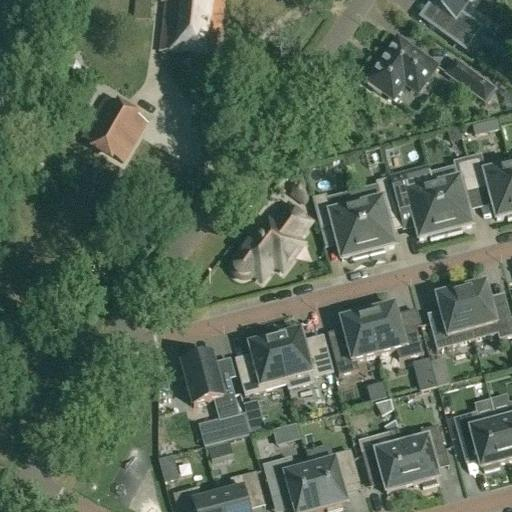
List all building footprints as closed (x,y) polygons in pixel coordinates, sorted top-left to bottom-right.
[(216,60),(222,0),(160,0),(161,4),(165,4),(160,54),(216,60)] [(428,0),(425,4),(440,14),(429,29),(466,56),(478,39),(456,24),(473,0),(428,0)] [(417,95),(436,69),(396,41),(367,83),(370,85),(368,88),(380,97),(382,94),(393,102),(404,86),(417,95)] [(494,91),(455,64),(455,63),(445,77),(484,105),(494,91)] [(124,164),(147,124),(105,100),(82,140),(124,164)] [(490,126),(486,126),(489,137),(501,134),(498,123),(490,126)] [(450,147),(462,144),(459,132),(447,135),(450,147)] [(511,222),(511,175),(511,170),(486,177),(481,158),(467,161),(477,202),(491,199),(497,223),(507,220),(508,224),(511,222)] [(477,202),(467,161),(453,165),(458,184),(433,190),(446,240),(462,236),(461,232),(471,229),(465,205),(477,202)] [(430,244),(446,240),(428,172),(404,177),(390,181),(400,222),(412,219),(419,243),(429,240),(430,244)] [(400,222),(390,181),(375,185),(380,204),(355,210),(368,260),(385,256),(384,252),(394,249),(388,225),(400,222)] [(368,260),(355,210),(330,216),(325,198),(311,201),(321,234),(333,231),(341,263),(352,261),(353,264),(368,260)] [(253,239),(235,262),(233,267),(233,271),(234,275),(237,278),(241,280),(245,280),(249,279),(253,276),(254,277),(267,262),(282,274),(293,260),(287,255),(310,225),(288,208),(273,229),(268,225),(256,241),(253,239)] [(460,294),(473,344),(497,337),(498,343),(511,339),(511,328),(506,306),(491,310),(485,289),(486,288),(485,286),(483,287),(481,288),(480,284),(467,287),(468,291),(460,294)] [(473,344),(460,294),(453,296),(452,291),(438,295),(440,299),(438,300),(438,299),(436,300),(436,302),(442,323),(429,327),(436,354),(473,344)] [(373,314),(365,317),(376,359),(396,354),(399,363),(423,356),(416,329),(401,333),(394,309),(389,310),(388,306),(371,310),(373,314)] [(376,359),(365,317),(361,317),(360,313),(345,318),(345,322),(340,323),(344,339),(328,343),(338,379),(359,374),(356,364),(376,359)] [(300,335),(273,342),(286,388),(288,393),(314,386),(312,381),(333,376),(325,345),(305,351),(300,335)] [(237,369),(245,399),(286,388),(273,342),(249,348),(253,365),(237,369)] [(218,384),(211,359),(199,362),(197,358),(182,362),(184,366),(182,367),(194,409),(214,404),(219,425),(240,419),(230,381),(218,384)] [(444,364),(412,372),(419,401),(451,394),(444,364)] [(214,404),(194,409),(207,456),(251,444),(247,430),(244,418),(240,419),(219,425),(214,404)] [(511,422),(497,426),(496,426),(507,465),(511,463),(511,406),(508,408),(511,421),(511,422)] [(500,467),(507,465),(496,426),(497,426),(495,420),(479,424),(476,416),(453,422),(460,448),(473,444),(481,472),(484,472),(485,475),(501,471),(500,467)] [(265,435),(262,420),(247,423),(251,439),(265,435)] [(419,488),(420,492),(435,488),(434,484),(439,483),(433,462),(446,458),(438,430),(415,436),(417,444),(403,448),(402,448),(413,490),(419,488)] [(296,432),(273,437),(277,454),(299,448),(296,432)] [(413,490),(402,448),(403,448),(399,433),(388,436),(392,450),(364,458),(372,487),(385,484),(389,497),(413,490)] [(310,472),(321,511),(342,511),(342,509),(347,507),(342,492),(360,487),(351,454),(332,460),(334,466),(310,472)] [(321,511),(310,472),(295,476),(291,463),(264,470),(272,501),(290,496),(294,511),(321,511)] [(218,499),(221,511),(248,511),(247,506),(263,502),(256,476),(230,483),(234,495),(218,499)] [(221,511),(218,499),(203,503),(199,491),(173,498),(177,511),(221,511)]
